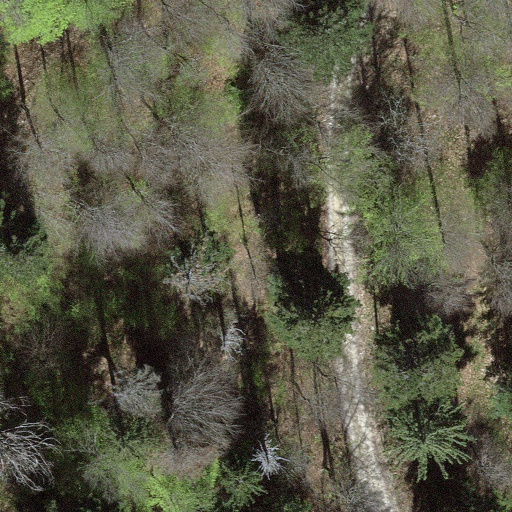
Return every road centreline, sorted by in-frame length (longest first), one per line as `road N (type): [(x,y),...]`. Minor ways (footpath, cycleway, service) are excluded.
road 1 (track): [(380,511),(325,290),(330,98),(363,0)]
road 2 (track): [(0,106),(86,0)]
